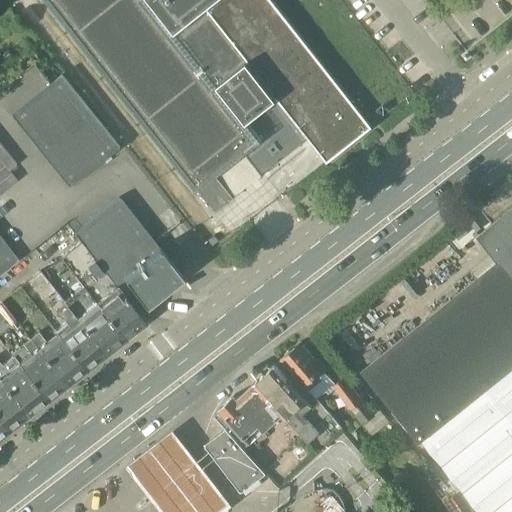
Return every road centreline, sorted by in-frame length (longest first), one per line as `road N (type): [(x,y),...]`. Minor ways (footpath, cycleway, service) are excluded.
road 1 (residential): [(511,73),(0,471)]
road 2 (primary): [(511,108),(0,503)]
road 3 (primary): [(32,511),(511,140)]
